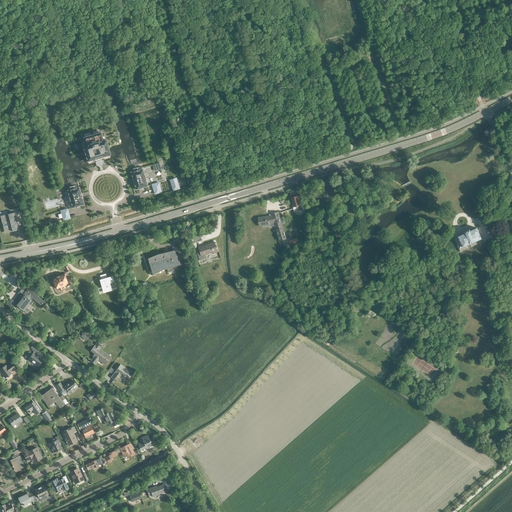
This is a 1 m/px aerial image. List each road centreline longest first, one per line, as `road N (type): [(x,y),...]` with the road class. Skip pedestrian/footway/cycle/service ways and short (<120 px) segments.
road 1 (secondary): [(0,259),(414,141),(511,99)]
road 2 (track): [(485,112),(451,38),(432,32),(390,49),(365,0)]
road 3 (residential): [(0,492),(119,436),(139,414)]
road 4 (track): [(0,105),(33,244)]
